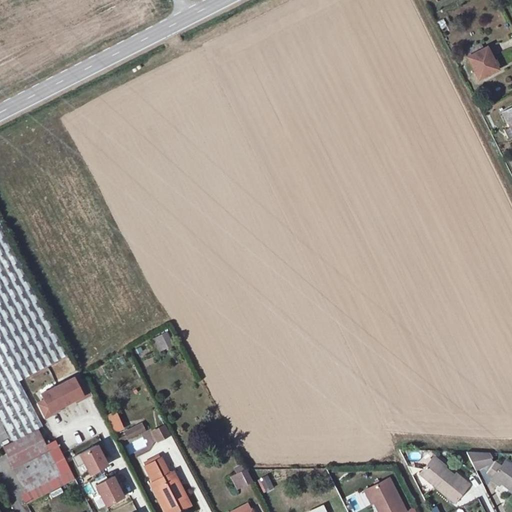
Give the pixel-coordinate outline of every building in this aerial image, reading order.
[(488,46),(468,54),(479,78),(499,70),(488,46)] [(17,383),(68,358),(0,223),(0,422),(10,443),(37,430),(39,428),(17,383)] [(159,352),(174,346),(168,331),(153,337),(159,352)] [(64,404),(73,399),(81,395),(82,398),(90,394),(83,380),(75,384),(72,378),(55,386),(64,404)] [(39,395),(42,401),(35,405),(42,419),(50,415),(48,412),(56,408),(64,404),(55,386),(39,395)] [(108,416),(116,432),(123,429),(115,412),(108,416)] [(117,435),(122,445),(146,434),(142,424),(117,435)] [(169,435),(163,424),(152,430),(158,441),(169,435)] [(23,490),(58,473),(44,445),(37,430),(10,443),(1,447),(23,490)] [(55,439),(44,445),(58,473),(23,490),(19,492),(25,504),(75,479),(55,439)] [(97,446),(80,455),(91,475),(108,466),(97,446)] [(490,453),(468,452),(477,471),(492,463),(490,453)] [(172,482),(159,456),(142,464),(166,510),(187,499),(177,480),(172,482)] [(454,478),(430,458),(417,473),(453,503),(471,481),(459,472),(454,478)] [(511,463),(506,459),(492,481),(501,487),(504,482),(511,487),(511,463)] [(243,463),(227,471),(237,490),(253,482),(243,463)] [(262,492),(280,486),(275,472),(257,478),(262,492)] [(113,478),(96,486),(107,507),(124,498),(113,478)] [(388,478),(369,488),(380,511),(403,511),(405,511),(388,478)]
